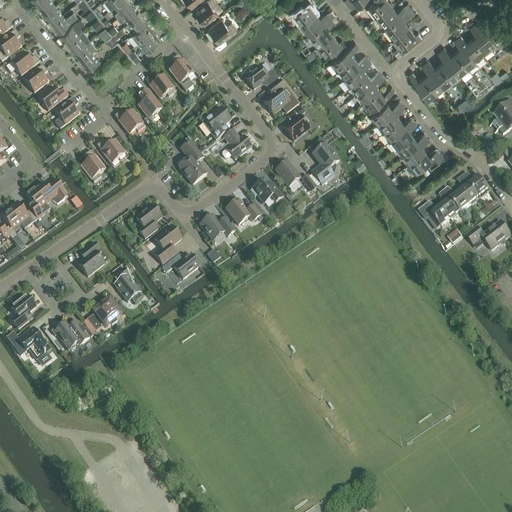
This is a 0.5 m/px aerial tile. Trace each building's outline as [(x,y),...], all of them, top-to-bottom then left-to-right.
[(30,0),(37,8),(47,0),(30,0)] [(56,7),(50,0),(47,0),(37,8),(43,17),(56,7)] [(82,0),(78,4),(85,12),(89,9),(82,0)] [(110,11),(115,7),(124,0),(106,0),(104,2),(110,11)] [(124,0),(115,7),(119,12),(115,15),(118,19),(135,6),(130,0),(124,0)] [(182,0),(186,4),(187,3),(191,9),(202,0),(182,0)] [(205,25),(218,15),(213,8),(218,5),(214,0),(209,0),(208,1),(194,12),(198,17),(197,18),(203,26),(204,25),(205,25)] [(294,14),(301,23),(309,17),(311,19),(317,14),(310,5),(313,2),(311,0),(305,0),(297,7),(299,10),(294,14)] [(352,0),(347,5),(351,10),(356,5),(357,7),(363,2),(361,0),(362,0),(352,0)] [(370,7),(378,17),(385,11),(386,12),(393,7),(387,0),(373,0),(375,3),(370,7)] [(378,17),(386,28),(412,7),(408,2),(397,11),(393,7),(386,12),(385,11),(378,17)] [(126,20),(129,24),(141,14),(135,6),(118,19),(117,19),(121,24),(126,20)] [(281,18),(289,12),(285,6),(276,13),(281,18)] [(43,17),(50,25),(63,15),(56,7),(43,17)] [(97,7),(93,10),(100,19),(104,16),(97,7)] [(386,28),(395,39),(403,33),(401,31),(408,26),(405,21),(416,12),(412,7),(386,28)] [(301,23),(310,35),(336,14),(332,9),(321,18),(317,14),(311,19),(309,17),(301,23)] [(73,13),(66,19),(63,15),(50,25),(57,34),(77,18),(73,13)] [(85,18),(89,22),(95,17),(91,13),(85,18)] [(141,14),(129,24),(126,27),(132,35),(145,25),(148,24),(148,23),(141,14)] [(310,35),(319,46),(327,40),(325,38),(332,33),(328,28),(340,19),(336,14),(310,35)] [(426,16),(418,21),(423,30),(431,25),(426,16)] [(494,30),(484,17),(478,21),(478,22),(489,35),(494,30)] [(0,38),(13,28),(8,21),(4,25),(0,19),(0,38)] [(59,37),(66,46),(83,32),(80,28),(85,24),(81,19),(59,37)] [(107,19),(103,22),(107,27),(111,24),(107,19)] [(233,33),(238,30),(232,23),(227,26),(222,20),(209,31),(208,32),(214,40),(215,39),(219,44),(233,34),(233,33)] [(366,25),(362,20),(357,23),(361,28),(366,25)] [(92,26),(97,32),(103,28),(98,21),(92,26)] [(476,36),(471,40),(484,56),(497,46),(489,35),(478,22),(469,28),(476,36)] [(152,29),(148,24),(145,25),(132,35),(139,44),(152,34),(150,31),(152,29)] [(115,26),(108,31),(112,37),(117,33),(119,32),(115,26)] [(403,33),(395,39),(392,42),(402,55),(411,48),(423,38),(419,32),(416,35),(408,26),(401,31),(403,33)] [(106,29),(99,34),(106,42),(112,37),(108,31),(106,29)] [(0,60),(2,63),(7,60),(21,49),(22,48),(16,41),(21,37),(16,31),(0,43),(0,50),(1,51),(0,51),(0,60)] [(66,46),(73,54),(90,41),(83,32),(66,46)] [(332,33),(325,38),(327,40),(319,46),(326,55),(332,51),(335,54),(347,45),(342,39),(339,42),(332,33)] [(158,42),(152,34),(139,44),(146,52),(158,42)] [(476,63),(484,56),(471,40),(466,44),(460,36),(457,39),(476,63)] [(115,41),(112,37),(107,41),(112,48),(118,44),(115,41)] [(468,69),(476,63),(457,39),(453,41),(459,49),(455,52),(468,69)] [(73,54),(79,63),(92,53),(97,49),(90,41),(73,54)] [(127,53),(132,49),(127,44),(122,47),(127,53)] [(339,71),(355,58),(351,53),(359,47),(355,45),(332,63),(339,71)] [(445,48),(442,51),(460,75),(468,69),(455,52),(451,56),(445,48)] [(132,49),(127,53),(134,63),(139,59),(132,49)] [(444,61),(439,65),(452,81),(460,75),(442,51),(437,53),(444,61)] [(21,78),(40,63),(35,56),(31,60),(26,53),(25,53),(11,64),(21,78)] [(99,62),(92,53),(79,63),(86,72),(92,67),(94,69),(100,64),(99,62)] [(193,87),(190,83),(187,80),(194,75),(179,56),(173,61),(176,65),(169,70),(186,93),(193,87)] [(339,71),(345,79),(368,61),(366,57),(359,63),(355,58),(339,71)] [(372,64),(368,61),(345,79),(351,87),(368,74),(364,70),(372,64)] [(428,61),(425,64),(444,88),(452,81),(439,65),(434,69),(428,61)] [(427,74),(423,77),(436,94),(444,88),(425,64),(421,66),(427,74)] [(48,84),(49,83),(44,76),(48,73),(43,66),(24,81),(35,95),(48,84)] [(279,80),(273,71),(266,76),(261,69),(246,80),(254,91),(264,83),(268,89),(279,80)] [(371,79),(368,74),(351,87),(358,95),(381,77),(379,73),(371,79)] [(436,94),(423,77),(418,81),(412,73),(409,77),(428,101),(436,94)] [(498,84),(503,80),(497,73),(492,77),(498,84)] [(169,98),(177,93),(163,75),(156,81),(152,76),(146,82),(161,101),(167,95),(169,98)] [(384,80),(381,77),(358,95),(364,103),(380,90),(377,86),(384,80)] [(472,82),(477,88),(482,82),(477,77),(472,82)] [(272,97),(264,103),(274,116),(282,109),(287,115),(299,106),(285,88),(280,82),(268,92),(272,97)] [(49,113),(68,98),(63,91),(58,95),(53,88),(52,88),(38,99),(49,113)] [(380,90),(364,103),(370,111),(394,93),(392,89),(384,95),(380,90)] [(156,115),(163,110),(148,91),(142,96),(145,100),(138,106),(147,118),(151,123),(152,124),(159,118),(156,115)] [(311,92),(306,95),(311,100),(315,97),(311,92)] [(55,113),(60,119),(55,123),(61,131),(79,116),(80,115),(75,108),(79,105),(74,98),(55,113)] [(503,136),(510,130),(511,129),(511,100),(511,101),(494,115),(498,120),(489,127),(495,134),(499,131),(503,136)] [(378,124),(401,105),(399,102),(391,108),(388,103),(372,115),(378,124)] [(378,124),(385,132),(401,119),(397,115),(405,108),(401,105),(378,124)] [(205,113),(199,120),(202,124),(212,136),(216,142),(230,131),(226,126),(231,122),(221,109),(209,118),(205,113)] [(294,143),(310,130),(301,118),(305,114),(301,109),(288,118),(293,124),(285,130),(294,143)] [(138,134),(146,128),(132,111),(125,116),(121,112),(115,117),(130,136),(136,131),(138,134)] [(385,132),(391,140),(414,122),(412,118),(404,124),(401,119),(385,132)] [(418,125),(414,122),(391,140),(397,148),(414,135),(410,131),(418,125)] [(450,126),(448,131),(455,135),(458,130),(450,126)] [(231,147),(227,150),(223,154),(223,156),(225,160),(228,160),(232,157),(236,161),(252,149),(244,137),(240,140),(233,131),(224,139),(231,147)] [(417,140),(414,135),(397,148),(404,156),(427,138),(425,134),(417,140)] [(430,141),(427,138),(404,156),(410,164),(426,151),(423,147),(430,141)] [(112,166),(126,155),(115,141),(114,140),(107,146),(104,142),(97,147),(112,166)] [(0,166),(7,161),(1,154),(8,149),(2,141),(0,141),(0,166)] [(193,187),(207,176),(198,164),(204,159),(191,143),(181,151),(189,161),(179,169),(193,187)] [(329,171),(339,163),(326,146),(313,156),(321,167),(312,174),(322,187),(334,177),(329,171)] [(426,151),(410,164),(406,167),(410,172),(415,173),(428,163),(432,168),(444,158),(443,157),(440,155),(438,150),(430,156),(426,151)] [(99,176),(106,171),(91,152),(84,157),(88,161),(81,166),(94,184),(96,183),(101,178),(99,176)] [(288,163),(276,172),(289,189),(301,179),(288,163)] [(367,168),(363,163),(358,166),(358,169),(360,173),(367,168)] [(220,166),(215,170),(220,176),(225,172),(220,166)] [(464,176),(480,197),(490,190),(479,176),(475,180),(467,174),(464,176)] [(464,176),(461,179),(458,181),(462,190),(460,192),(470,205),(480,197),(464,176)] [(312,193),(317,189),(308,177),(302,181),(312,193)] [(43,183),(34,190),(47,205),(51,202),(58,206),(69,197),(56,181),(47,188),(43,183)] [(276,205),(284,198),(275,187),(270,190),(263,182),(250,192),(255,199),(257,197),(264,206),(272,200),(276,205)] [(448,189),(445,191),(461,212),(470,205),(460,192),(456,195),(448,189)] [(39,212),(47,205),(34,190),(26,196),(35,207),(30,211),(38,220),(43,217),(39,212)] [(445,191),(442,194),(439,196),(443,205),(441,206),(452,219),(461,212),(445,191)] [(253,223),(261,217),(253,207),(247,212),(239,201),(226,211),(238,227),(250,218),(253,223)] [(17,203),(9,209),(21,225),(21,226),(25,231),(38,220),(30,211),(26,214),(17,203)] [(429,203),(425,206),(418,212),(426,223),(433,217),(441,227),(452,219),(441,206),(437,209),(429,203)] [(488,207),(493,213),(497,209),(492,203),(488,207)] [(154,225),(162,219),(152,205),(145,210),(146,211),(135,219),(143,228),(138,232),(145,240),(158,230),(154,225)] [(487,208),(482,212),(486,217),(491,213),(487,208)] [(13,231),(21,226),(21,225),(9,209),(1,216),(9,227),(5,231),(10,237),(12,240),(17,237),(13,231)] [(481,212),(478,215),(482,220),(486,217),(482,212),(481,212)] [(228,239),(236,232),(226,219),(219,224),(213,216),(200,226),(213,243),(224,234),(228,239)] [(492,251),(500,245),(505,246),(506,240),(511,235),(510,233),(510,230),(508,229),(501,221),(484,235),(478,226),(466,236),(473,245),(474,244),(478,248),(485,243),(492,251)] [(0,244),(10,237),(5,231),(3,228),(0,229),(0,244)] [(171,249),(182,241),(172,228),(155,241),(162,250),(155,256),(163,266),(176,256),(171,249)] [(457,231),(448,238),(452,245),(462,237),(457,231)] [(95,253),(99,249),(95,244),(86,252),(90,256),(78,265),(88,278),(105,265),(95,253)] [(184,281),(200,268),(191,256),(179,265),(175,260),(162,269),(166,275),(174,269),(184,281)] [(129,265),(126,268),(131,275),(135,272),(129,265)] [(128,304),(132,301),(135,306),(144,299),(140,294),(141,294),(128,278),(130,276),(125,270),(113,278),(118,284),(115,286),(128,304)] [(21,302),(18,304),(12,309),(18,317),(12,322),(18,331),(29,322),(25,317),(36,309),(27,297),(26,298),(24,298),(23,298),(22,299),(21,300),(21,302)] [(116,320),(118,319),(124,314),(112,299),(105,305),(104,304),(99,308),(99,309),(98,310),(97,316),(94,318),(93,316),(87,321),(96,333),(102,328),(101,326),(104,324),(109,325),(111,324),(113,326),(118,322),(116,320)] [(83,345),(90,340),(80,327),(74,332),(67,324),(55,333),(69,351),(81,342),(83,345)] [(18,342),(12,347),(21,357),(27,353),(30,350),(38,361),(43,368),(52,361),(47,354),(48,352),(49,351),(49,350),(49,349),(43,341),(42,340),(41,341),(33,330),(19,340),(18,341),(18,342)] [(13,333),(6,339),(9,343),(17,337),(13,333)] [(17,337),(9,343),(12,347),(18,342),(18,341),(19,340),(17,337)]
